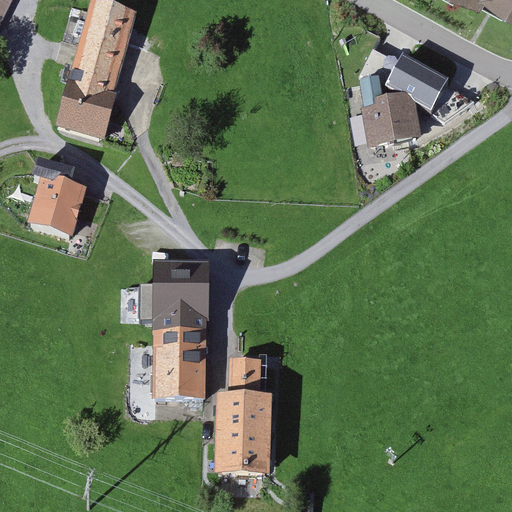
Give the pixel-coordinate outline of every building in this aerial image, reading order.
[(0,0),(0,33),(17,0),(16,0),(0,0)] [(511,0),(413,0),(422,5),(425,0),(429,0),(471,23),(476,13),(511,32),(511,0)] [(133,34),(89,22),(54,143),(99,156),(133,34)] [(387,85),(432,111),(450,80),(404,54),(387,85)] [(399,95),(351,106),(365,171),(413,161),(399,95)] [(28,194),(36,197),(22,242),(67,255),(81,210),(65,205),(69,191),(33,180),(28,194)] [(202,281),(151,281),(151,298),(158,298),(158,360),(150,361),(150,418),(202,418),(202,281)] [(256,376),(224,375),(222,416),(213,416),(210,490),(265,492),(268,418),(255,418),(256,376)]
